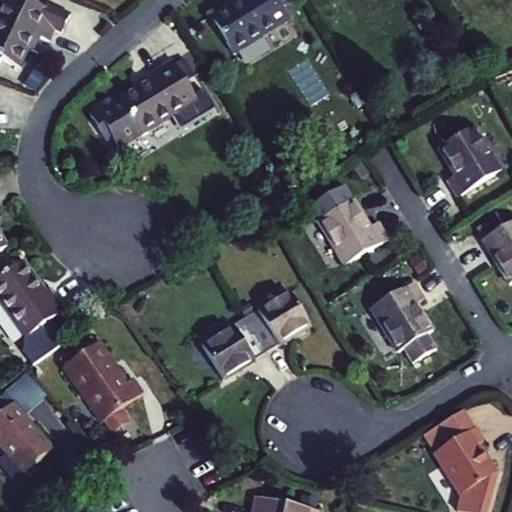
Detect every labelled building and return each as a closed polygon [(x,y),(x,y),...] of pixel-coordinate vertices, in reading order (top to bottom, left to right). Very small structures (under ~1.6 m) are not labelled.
[(40,39),(52,13),(24,0),(0,0),(0,4),(4,7),(0,15),(0,66),(3,61),(19,68),(35,36),(40,39)] [(286,18),(274,0),(239,0),(211,19),(232,53),(286,18)] [(118,148),(195,101),(171,61),(148,75),(151,80),(120,100),(116,94),(94,108),(96,112),(102,122),(96,126),(106,141),(112,138),(118,148)] [(102,122),(96,112),(90,116),(96,126),(102,122)] [(446,182),(456,198),(501,172),(474,128),(440,149),(456,176),(446,182)] [(346,265),(388,240),(378,224),(369,229),(353,202),(319,223),(346,265)] [(477,233),(482,242),(502,230),(496,221),(477,233)] [(511,224),(483,242),(509,286),(511,284),(511,224)] [(43,292),(22,262),(0,277),(0,301),(27,338),(64,312),(48,289),(43,292)] [(413,365),(437,351),(428,336),(433,333),(416,306),(425,301),(414,284),(372,311),(398,353),(403,350),(413,365)] [(290,293),(246,320),(267,354),(311,327),(290,293)] [(267,354),(246,320),(202,347),(223,380),(267,354)] [(64,369),(103,424),(107,421),(115,433),(132,422),(123,409),(143,395),(134,382),(128,385),(100,344),(64,369)] [(24,477),(54,451),(14,405),(0,417),(0,442),(9,452),(5,456),(24,477)] [(433,455),(474,430),(461,410),(420,435),(433,455)] [(459,498),(496,475),(478,446),(482,444),(474,430),(433,455),(459,498)] [(295,511),(277,507),(252,502),(249,511),(295,511)]
